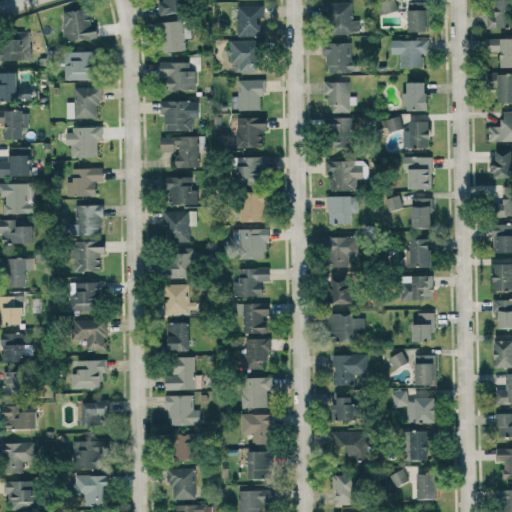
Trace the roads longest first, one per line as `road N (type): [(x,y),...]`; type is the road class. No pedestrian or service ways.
road 1 (residential): [(138,511),(121,0)]
road 2 (residential): [(291,0),(303,511)]
road 3 (residential): [(466,511),(456,0)]
